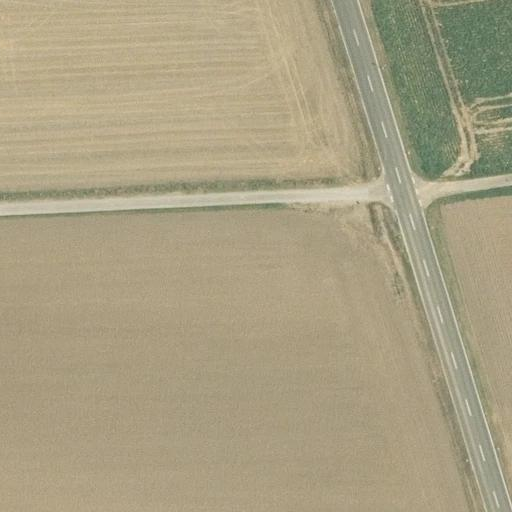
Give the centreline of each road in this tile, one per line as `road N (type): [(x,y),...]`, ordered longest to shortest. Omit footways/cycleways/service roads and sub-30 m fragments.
road 1 (secondary): [(496,511),(342,0)]
road 2 (track): [(0,214),(402,196),(511,182)]
